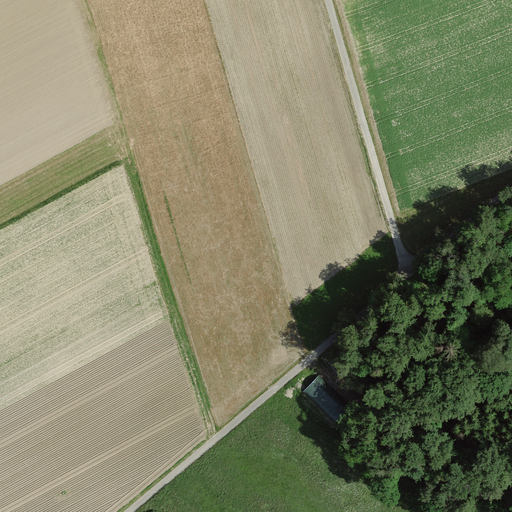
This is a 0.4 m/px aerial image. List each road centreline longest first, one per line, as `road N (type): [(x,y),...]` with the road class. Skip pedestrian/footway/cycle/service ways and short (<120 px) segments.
road 1 (track): [(127,511),(511,190)]
road 2 (track): [(408,273),(328,0)]
